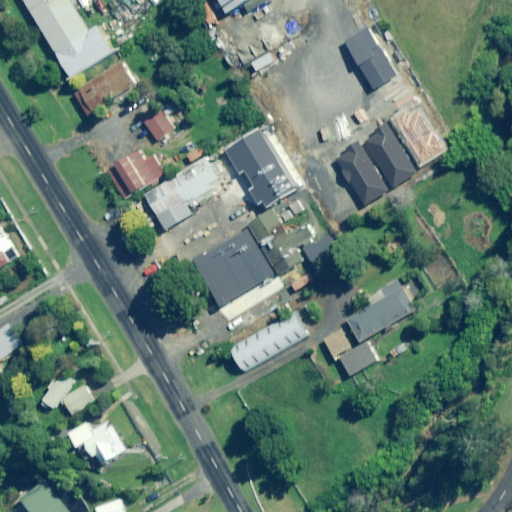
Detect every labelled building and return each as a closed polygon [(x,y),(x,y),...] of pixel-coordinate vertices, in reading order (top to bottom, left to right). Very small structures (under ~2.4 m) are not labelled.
[(97,53),(63,0),(12,0),(60,76),(97,53)] [(241,0),(213,0),(221,13),(241,0)] [(129,79),(115,57),(63,89),(77,112),(129,79)] [(305,136),(317,135),(314,84),(290,86),(293,143),(305,142),(305,136)] [(151,100),(131,113),(146,137),(167,124),(151,100)] [(419,174),(389,121),(366,133),(397,187),(419,174)] [(387,191),(361,141),(336,155),(362,204),(387,191)] [(246,159),(236,142),(224,149),(228,156),(233,153),(239,163),(246,159)] [(152,173),(136,147),(109,164),(125,189),(152,173)] [(214,179),(198,153),(134,192),(157,228),(183,212),(176,202),(214,179)] [(356,210),(330,159),(306,171),(332,222),(356,210)] [(289,235),(275,210),(250,224),(273,267),(267,270),(272,279),(306,260),(299,247),(316,238),(309,224),(289,235)] [(14,249),(2,228),(0,229),(0,270),(11,264),(6,254),(14,249)] [(237,257),(233,243),(214,248),(218,262),(237,257)] [(260,277),(256,257),(215,266),(219,286),(260,277)] [(267,303),(263,281),(233,287),(237,309),(267,303)] [(418,311),(405,288),(387,298),(383,291),(370,298),(374,306),(349,320),(362,343),(418,311)] [(242,316),(247,324),(266,314),(262,305),(242,316)] [(308,335),(296,313),(232,348),(244,371),(308,335)] [(0,363),(25,344),(10,325),(0,332),(0,363)] [(353,347),(343,330),(325,340),(335,358),(353,347)] [(379,361),(368,343),(342,359),(352,376),(379,361)] [(77,381),(66,373),(46,401),(57,409),(77,381)] [(96,401),(86,386),(65,401),(75,416),(96,401)] [(94,434),(88,424),(70,434),(79,450),(83,448),(89,459),(94,456),(101,468),(123,455),(106,427),(94,434)] [(69,511),(45,482),(21,500),(30,511),(69,511)] [(124,511),(120,500),(96,508),(97,511),(124,511)]
